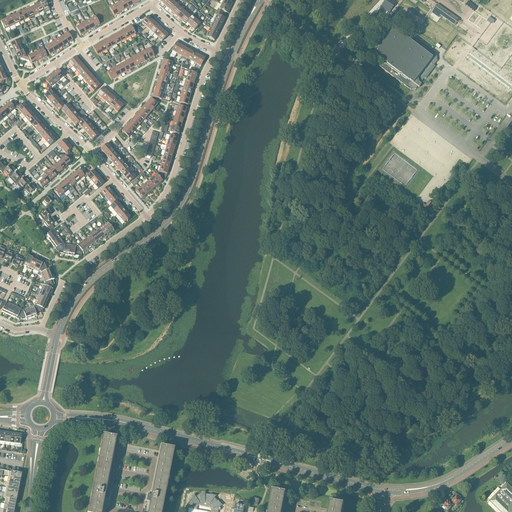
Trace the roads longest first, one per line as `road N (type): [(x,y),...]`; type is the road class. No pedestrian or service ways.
road 1 (secondary): [(384,490),(133,424),(53,418)]
road 2 (secondary): [(158,230),(187,189),(230,57)]
road 3 (residential): [(144,216),(184,150),(214,50)]
road 4 (secondary): [(56,335),(84,286),(158,230)]
road 5 (residential): [(111,509),(117,453),(154,459),(139,511)]
road 6 (secondary): [(384,490),(447,480),(511,438)]
